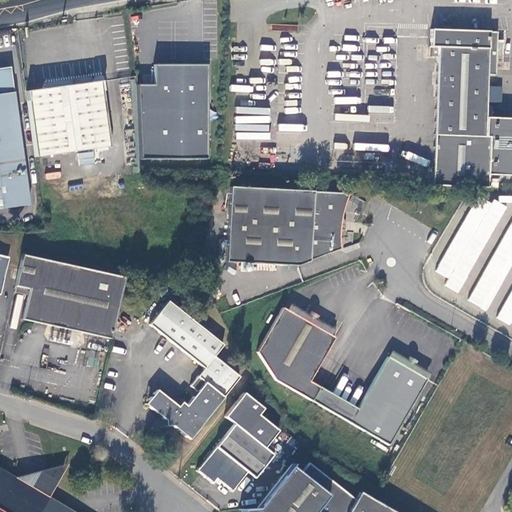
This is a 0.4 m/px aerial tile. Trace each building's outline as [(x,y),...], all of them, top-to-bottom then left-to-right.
[(511,176),(511,140),(511,118),(482,117),(484,75),(492,75),(494,32),(428,29),(427,47),(434,48),(429,185),(484,187),(485,174),(511,176)] [(195,63),(153,63),(153,83),(136,83),(140,158),(207,157),(206,63),(195,63)] [(0,207),(25,204),(8,66),(0,67),(0,207)] [(81,82),(25,90),(34,156),(110,145),(101,79),(81,82)] [(490,86),(489,102),(501,102),(502,86),(490,86)] [(78,154),(80,166),(95,162),(93,150),(78,154)] [(342,194),(230,189),(225,263),(298,266),(339,250),(339,236),(341,223),(343,210),(346,197),(342,194)] [(507,205),(500,222),(509,226),(511,219),(511,196),(502,192),(498,201),(507,205)] [(448,278),(444,286),(462,294),(504,204),(493,199),(492,203),(474,195),(438,273),(448,278)] [(511,217),(469,301),(489,311),(511,265),(511,217)] [(21,319),(109,339),(124,279),(60,263),(22,253),(14,286),(27,289),(23,309),(21,319)] [(511,290),(497,318),(510,325),(511,322),(511,290)] [(188,441),(238,378),(213,357),(222,345),(167,302),(148,325),(203,369),(190,386),(196,392),(185,406),(180,401),(175,406),(156,390),(149,399),(150,409),(163,419),(163,428),(171,427),(188,441)] [(290,305),(286,311),(329,336),(333,330),(290,305)] [(300,396),(308,382),(333,338),(329,336),(286,311),(281,308),(255,353),(273,380),(300,396)] [(389,352),(385,358),(425,381),(428,375),(389,352)] [(387,446),(425,381),(385,358),(357,409),(348,424),(387,446)] [(300,396),(309,401),(317,388),(308,382),(300,396)] [(309,401),(348,424),(357,409),(317,388),(309,401)] [(262,409),(242,393),(223,417),(232,424),(194,471),(210,484),(212,482),(216,486),(219,483),(230,493),(246,473),(253,478),(271,455),(264,449),(277,431),(258,416),(262,409)] [(393,511),(359,493),(354,500),(308,464),(300,474),(289,466),(255,509),(242,510),(241,511),(393,511)] [(62,471),(61,465),(39,471),(56,481),(62,471)] [(0,511),(73,511),(47,496),(14,477),(0,468),(0,511)] [(47,496),(56,481),(39,471),(14,477),(47,496)]
